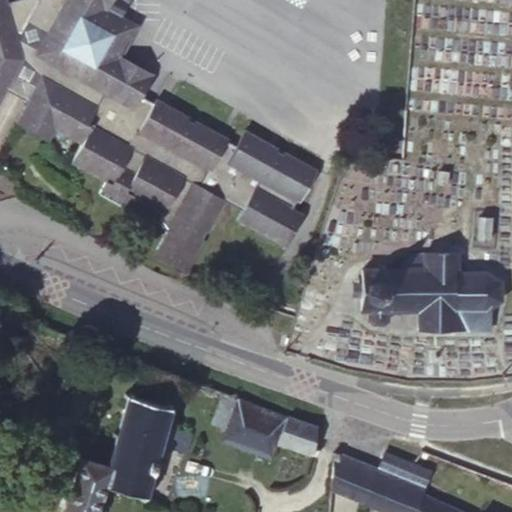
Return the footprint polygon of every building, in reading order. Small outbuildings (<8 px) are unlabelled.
[(209,231),(226,199),(194,181),(202,167),(209,171),(226,140),(227,138),(195,119),(193,122),(187,118),(188,115),(156,97),(150,105),(136,98),(147,77),(146,71),(124,59),(118,59),(115,59),(104,80),(66,58),(57,35),(75,0),(0,0),(0,94),(4,88),(11,76),(28,86),(21,97),(27,101),(15,122),(48,140),(55,128),(80,143),(71,161),(104,181),(129,194),(162,213),(159,221),(165,230),(153,253),(186,272),(204,240),(201,239),(206,231),(209,231)] [(118,59),(129,39),(138,24),(123,16),(95,0),(75,0),(57,35),(66,58),(104,80),(115,59),(118,59)] [(95,0),(123,16),(131,0),(95,0)] [(314,0),(309,71),(343,74),(345,52),(364,54),(366,30),(386,31),(388,0),(314,0)] [(146,71),(147,77),(160,56),(129,39),(118,59),(124,59),(146,71)] [(14,94),(21,97),(28,86),(11,76),(4,88),(14,94)] [(235,146),(226,140),(209,171),(202,167),(194,181),(226,199),(242,208),(235,220),(283,246),(303,213),(287,204),(291,198),(297,201),(316,169),(284,151),(282,153),(275,150),(276,147),(245,129),(235,146)] [(123,206),(129,194),(104,181),(98,192),(123,206)] [(406,268),(361,268),(360,310),(368,309),(368,319),(372,324),(383,323),(387,319),(388,309),(418,310),(419,330),(488,329),(488,307),(500,299),(499,281),(484,270),(472,271),(472,256),(456,256),(456,252),(423,252),(423,255),(407,254),(406,268)] [(226,426),(237,396),(225,391),(213,422),(226,426)] [(128,395),(108,464),(102,485),(105,486),(144,498),(150,475),(153,475),(158,458),(155,457),(170,407),(128,395)] [(287,414),(237,396),(226,426),(222,437),(271,456),(276,442),(287,414)] [(318,425),(287,414),(276,442),(316,456),(317,452),(313,450),(318,425)] [(190,435),(169,428),(163,447),(184,454),(190,435)] [(376,466),(336,451),(329,487),(332,489),(364,502),(365,502),(376,466)] [(379,467),(376,466),(365,502),(364,502),(386,511),(466,511),(423,493),(431,470),(385,451),(379,467)] [(108,464),(80,456),(60,511),(96,511),(105,486),(102,485),(108,464)]
